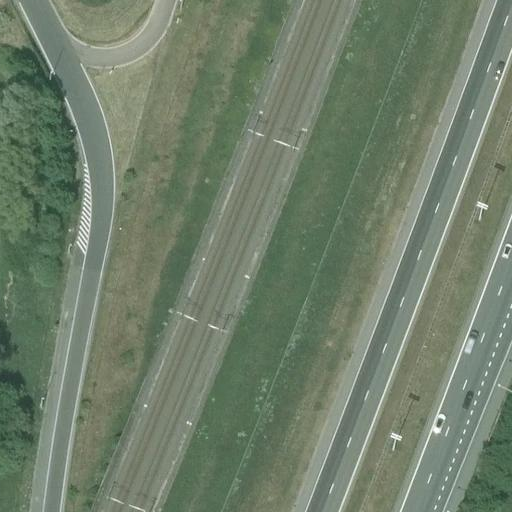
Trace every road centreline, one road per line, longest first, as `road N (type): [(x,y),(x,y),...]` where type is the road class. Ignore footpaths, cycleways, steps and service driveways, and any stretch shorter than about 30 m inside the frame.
road 1 (motorway): [(508,0),(318,511)]
road 2 (motorway): [(51,43),(82,105),(95,212),(50,511)]
road 3 (motorway): [(415,511),(511,257)]
